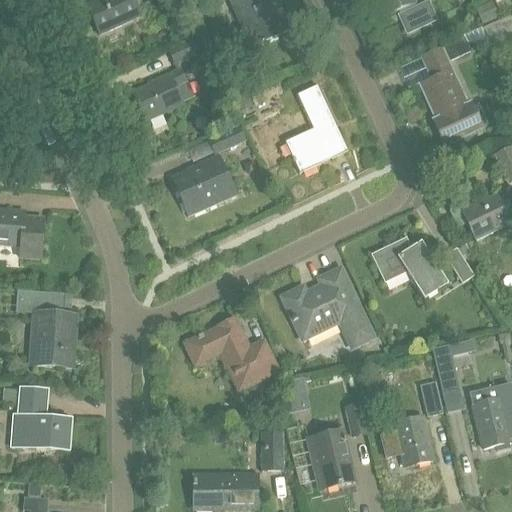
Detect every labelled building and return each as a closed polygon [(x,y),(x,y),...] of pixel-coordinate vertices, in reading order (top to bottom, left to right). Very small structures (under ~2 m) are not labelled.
[(102,0),(86,7),(99,37),(140,19),(131,0),(102,0)] [(164,0),(170,10),(182,5),(179,0),(164,0)] [(251,29),(260,47),(265,45),(264,43),(291,31),(284,15),(279,17),(271,0),(210,0),(214,7),(228,1),(242,33),(251,29)] [(411,0),(375,0),(384,19),(397,13),(398,16),(397,17),(407,37),(438,23),(429,2),(414,9),(413,6),(414,5),(411,0)] [(475,10),(482,25),(497,19),(491,3),(475,10)] [(511,22),(510,18),(482,31),(491,53),(511,43),(511,22)] [(167,52),(174,68),(202,55),(195,40),(167,52)] [(433,80),(420,86),(436,121),(433,122),(444,147),(480,130),(469,105),(466,107),(446,63),(461,56),(470,53),(464,40),(423,59),(433,80)] [(133,96),(146,124),(182,107),(174,90),(185,85),(180,73),(155,84),(156,86),(133,96)] [(284,145),(298,175),(347,153),(317,87),(296,97),(312,132),(284,145)] [(235,102),(241,114),(253,108),(247,96),(235,102)] [(208,142),(214,158),(246,144),(239,128),(208,142)] [(511,148),(493,157),(508,187),(511,184),(511,148)] [(173,183),(189,219),(235,198),(218,162),(173,183)] [(461,214),(475,243),(511,224),(511,192),(511,190),(461,214)] [(20,260),(41,262),(45,222),(25,221),(26,215),(9,213),(9,215),(0,214),(0,248),(21,250),(20,260)] [(405,276),(423,303),(447,288),(420,246),(410,252),(405,241),(369,258),(383,287),(405,276)] [(457,251),(464,263),(473,258),(465,246),(457,251)] [(444,258),(462,286),(474,278),(464,263),(457,251),(456,250),(444,258)] [(340,324),(352,350),(373,340),(340,272),(319,282),(322,288),(306,296),(303,290),(282,300),(302,342),(340,324)] [(17,293),(16,308),(47,310),(48,295),(17,293)] [(31,369),(74,372),(77,318),(35,316),(31,369)] [(228,374),(237,393),(276,374),(261,345),(247,352),(233,324),(185,347),(195,367),(223,353),(232,372),(228,374)] [(444,392),(461,388),(450,345),(434,349),(444,392)] [(419,388),(427,420),(443,416),(436,384),(419,388)] [(499,402),(473,409),(480,437),(479,437),(483,453),(496,450),(497,454),(509,451),(508,447),(510,446),(510,442),(511,441),(511,396),(510,388),(497,391),(499,402)] [(3,391),(2,405),(20,407),(19,418),(14,417),(11,449),(69,455),(72,422),(46,420),(49,392),(21,390),(21,393),(3,391)] [(344,409),(351,441),(369,436),(361,405),(344,409)] [(395,427),(405,470),(432,464),(422,421),(395,427)] [(261,435),(261,474),(284,474),(283,434),(261,435)] [(317,467),(324,493),(354,485),(342,434),(306,442),(312,468),(317,467)] [(192,479),(192,511),(257,511),(257,478),(192,479)] [(29,487),(28,500),(40,501),(40,487),(29,487)]
